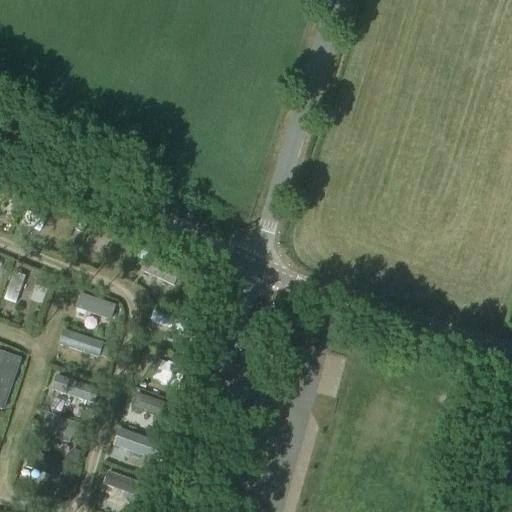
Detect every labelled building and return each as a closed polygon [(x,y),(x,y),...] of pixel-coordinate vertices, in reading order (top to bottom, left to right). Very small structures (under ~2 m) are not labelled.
[(22,199),(12,201),(13,212),(24,211),(22,199)] [(81,221),(76,232),(81,234),(86,223),(81,221)] [(141,251),(138,259),(143,261),(146,254),(141,251)] [(38,277),(35,285),(47,290),(50,281),(38,277)] [(145,307),(141,319),(159,326),(164,315),(145,307)] [(191,324),(189,333),(198,336),(201,327),(191,324)] [(108,328),(105,337),(117,340),(119,332),(108,328)] [(103,348),(100,357),(109,360),(112,351),(103,348)] [(0,352),(0,410),(4,412),(22,360),(0,352)] [(171,382),(172,362),(151,361),(150,381),(171,382)] [(121,403),(138,410),(144,397),(127,389),(121,403)] [(176,393),(174,400),(181,402),(183,396),(176,393)] [(86,409),(83,419),(91,422),(95,412),(86,409)] [(156,427),(152,438),(166,443),(170,432),(156,427)] [(64,436),(62,442),(70,444),(72,439),(64,436)] [(133,441),(126,457),(141,464),(149,448),(133,441)] [(73,450),(70,458),(77,460),(80,452),(73,450)] [(50,477),(45,492),(65,499),(71,484),(50,477)] [(143,493),(138,508),(149,511),(154,497),(153,496),(143,493)]
